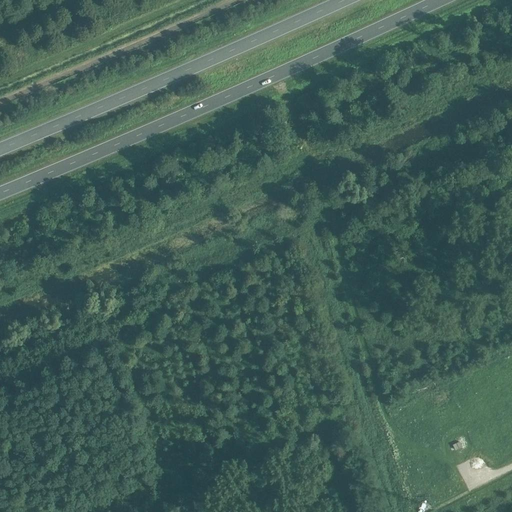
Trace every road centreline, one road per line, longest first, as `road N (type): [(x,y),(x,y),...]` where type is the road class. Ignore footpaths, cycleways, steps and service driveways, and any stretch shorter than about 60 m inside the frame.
road 1 (trunk): [(0,194),(440,0)]
road 2 (trunk): [(346,0),(0,150)]
